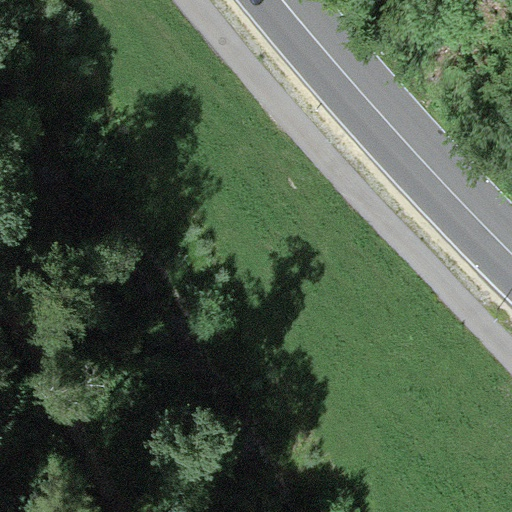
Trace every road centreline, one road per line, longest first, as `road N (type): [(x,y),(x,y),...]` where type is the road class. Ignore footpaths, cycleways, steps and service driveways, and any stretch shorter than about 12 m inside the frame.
road 1 (track): [(511,369),(337,186),(182,0)]
road 2 (primary): [(275,0),(384,131),(511,252)]
road 3 (track): [(143,511),(38,362),(0,290)]
